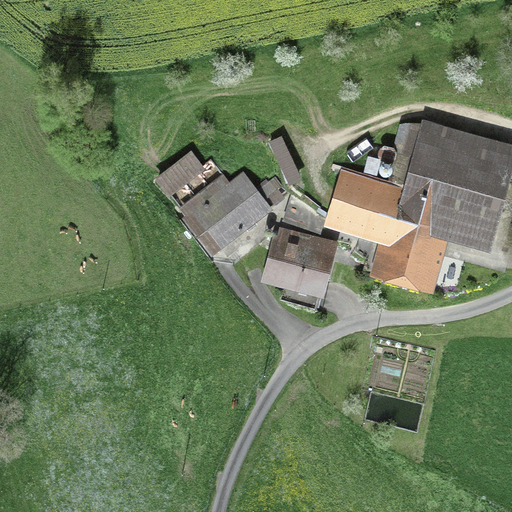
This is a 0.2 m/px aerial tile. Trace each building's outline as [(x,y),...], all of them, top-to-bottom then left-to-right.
[(511,154),(511,147),(424,123),(416,154),(372,142),(365,168),(391,176),(388,190),(343,176),(330,220),(389,236),(381,268),(426,282),(438,242),(434,241),(438,227),(488,241),(511,154)] [(157,179),(167,193),(200,167),(189,154),(157,179)] [(269,208),(243,174),(185,218),(211,253),(269,208)] [(319,229),(324,215),(297,194),(289,219),(319,229)] [(277,238),(266,278),(285,283),(280,299),(315,308),(332,242),(283,229),(280,239),(277,238)]
